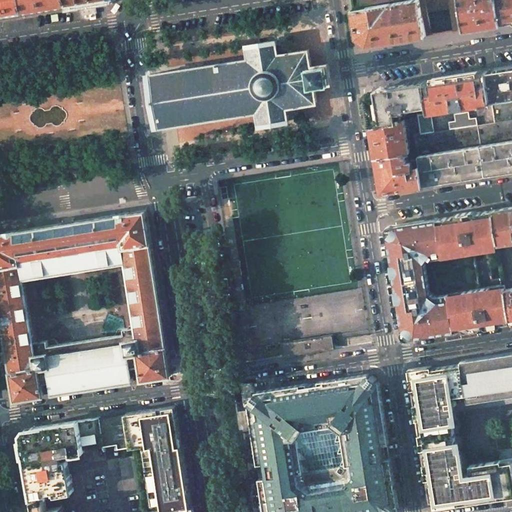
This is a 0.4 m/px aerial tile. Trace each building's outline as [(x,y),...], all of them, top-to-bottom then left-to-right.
[(0,0),(0,15),(24,12),(24,11),(25,11),(23,0),(0,0)] [(23,0),(25,11),(43,8),(43,9),(50,8),(68,5),(69,4),(67,0),(23,0)] [(353,9),(358,37),(368,45),(426,35),(420,0),(409,0),(354,8),(353,9)] [(428,11),(452,7),(456,31),(464,29),(458,0),(420,0),(426,35),(431,34),(428,11)] [(458,0),(464,29),(474,28),(501,24),(502,24),(497,0),(458,0)] [(511,0),(497,0),(502,24),(511,22),(511,0)] [(165,71),(148,74),(156,127),(173,125),(181,124),(180,123),(183,123),(186,122),(186,123),(190,122),(258,111),(260,125),(290,120),(287,106),(317,101),(315,85),(331,82),(328,64),(312,66),(309,49),(279,54),(277,40),(248,45),(250,58),(220,63),(220,62),(218,62),(218,63),(182,69),(182,68),(177,69),(177,70),(175,70),(172,71),(172,70),(165,71)] [(511,66),(487,71),(492,100),(492,103),(494,103),(493,101),(511,97),(511,66)] [(172,71),(175,70),(175,69),(175,68),(174,67),(144,71),(153,132),(184,127),(183,125),(183,124),(183,123),(180,123),(181,124),(173,125),(156,127),(148,74),(165,71),(172,70),(172,71)] [(451,77),(426,80),(426,81),(431,110),(482,102),(482,104),(485,104),(485,102),(492,100),(487,71),(462,75),(462,74),(451,76),(451,77)] [(375,89),(367,99),(371,124),(405,120),(418,118),(417,115),(417,114),(404,116),(404,117),(399,117),(398,110),(400,111),(406,110),(408,110),(409,108),(408,107),(421,105),(422,114),(431,113),(431,110),(426,81),(375,89)] [(450,122),(451,130),(477,125),(476,118),(470,119),(468,112),(455,114),(456,121),(450,122)] [(422,114),(417,115),(418,118),(421,134),(434,132),(431,113),(422,114)] [(423,185),(511,171),(511,119),(477,125),(451,130),(434,132),(421,134),(415,135),(418,152),(419,160),(423,185)] [(405,120),(371,124),(377,158),(410,153),(418,152),(415,135),(408,136),(405,120)] [(410,153),(377,158),(382,191),(383,192),(423,185),(419,160),(412,161),(412,162),(408,162),(407,156),(410,156),(410,153)] [(494,209),(499,244),(509,243),(509,240),(511,239),(511,206),(493,209),(494,209)] [(449,292),(455,330),(511,321),(506,289),(505,284),(478,289),(472,251),(499,247),(499,244),(494,209),(438,218),(444,255),(449,292)] [(62,223),(17,230),(17,229),(6,231),(6,232),(0,232),(0,301),(17,399),(45,394),(45,395),(51,394),(55,393),(133,380),(134,381),(145,379),(173,374),(147,210),(130,212),(119,213),(119,214),(74,221),(74,220),(61,222),(62,223)] [(389,235),(404,331),(414,337),(455,330),(449,292),(435,294),(430,290),(425,262),(429,257),(444,255),(438,218),(394,225),(389,235)] [(333,339),(332,335),(322,336),(324,338),(327,341),(330,343),(334,345),(333,339)] [(286,351),(284,353),(284,354),(284,356),(334,349),(334,347),(334,345),(330,343),(327,341),(324,338),(322,336),(292,341),(292,342),(290,346),(288,348),(286,351)] [(292,341),(282,343),(283,348),(284,353),(286,351),(288,348),(290,346),(292,342),(292,341)] [(511,352),(463,360),(463,363),(414,371),(417,387),(413,388),(416,407),(420,406),(421,417),(418,418),(426,471),(430,470),(431,484),(428,485),(430,501),(434,501),(435,507),(504,497),(504,495),(511,494),(511,452),(511,449),(471,456),(464,411),(459,412),(459,411),(458,407),(511,398),(511,352)] [(388,443),(383,409),(379,386),(366,375),(262,391),(253,404),(257,432),(262,462),(273,460),(276,473),(267,474),(269,487),(266,488),(269,511),(387,511),(397,499),(392,470),(388,470),(386,457),(384,444),(388,443)] [(459,411),(511,402),(511,398),(458,407),(459,411)] [(148,434),(181,428),(177,404),(127,412),(132,439),(148,436),(148,434)] [(100,416),(26,427),(23,432),(34,497),(45,495),(50,494),(50,490),(56,489),(56,490),(57,490),(58,493),(74,491),(72,478),(68,478),(63,449),(73,447),(73,450),(105,445),(100,416)] [(181,428),(148,434),(148,436),(157,493),(140,495),(142,511),(149,511),(164,509),(192,505),(181,428)] [(140,493),(134,455),(123,457),(121,458),(126,495),(140,493)] [(45,495),(34,497),(36,511),(63,511),(63,509),(64,509),(64,507),(63,507),(62,505),(48,508),(45,495)]
